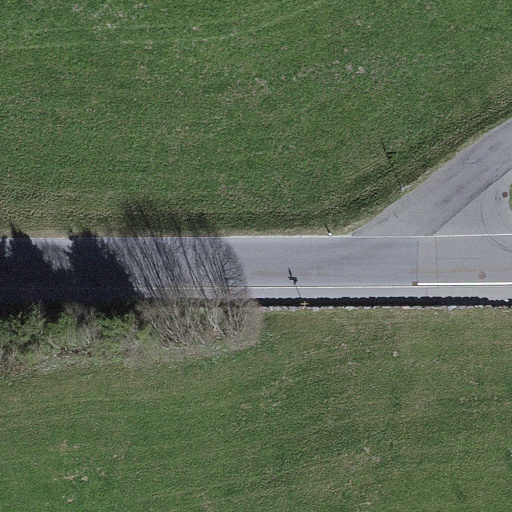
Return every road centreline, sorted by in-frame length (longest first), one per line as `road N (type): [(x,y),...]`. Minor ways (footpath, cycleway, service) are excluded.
road 1 (tertiary): [(433,261),(0,265)]
road 2 (unclassified): [(511,148),(433,230),(433,261)]
